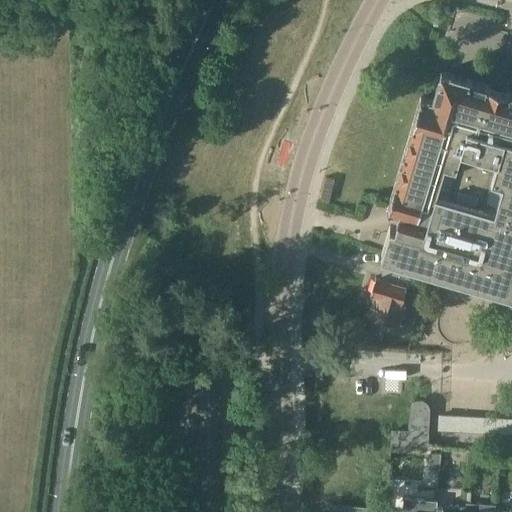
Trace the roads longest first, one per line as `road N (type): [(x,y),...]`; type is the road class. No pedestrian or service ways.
road 1 (primary): [(57,511),(90,326),(147,152),(222,0)]
road 2 (residential): [(274,511),(291,219),(313,136),(379,0)]
